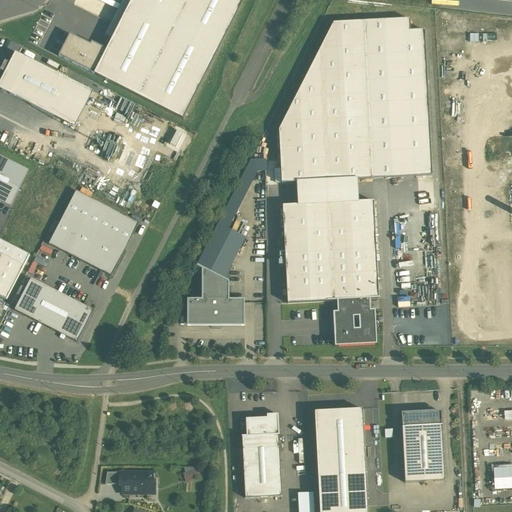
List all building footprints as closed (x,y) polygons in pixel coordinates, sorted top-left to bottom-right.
[(94,75),(183,120),(245,0),(132,0),(106,51),(94,75)] [(277,136),(278,185),(296,186),(358,182),(431,177),(423,20),(332,24),(277,136)] [(59,57),(94,75),(106,51),(91,44),(90,45),(70,35),(59,57)] [(0,84),(0,89),(74,126),(92,90),(16,52),(10,64),(5,62),(0,72),(5,74),(0,84)] [(28,171),(0,157),(0,200),(10,206),(28,171)] [(251,161),(198,266),(202,268),(224,280),(245,239),(229,231),(257,173),(266,173),(265,161),(251,161)] [(282,209),(288,307),(338,304),(369,302),(380,301),(374,203),(359,204),(358,182),(296,186),(297,208),(282,209)] [(138,224),(77,192),(49,245),(111,277),(138,224)] [(29,256),(0,241),(0,296),(7,300),(29,256)] [(224,280),(202,268),(201,301),(187,301),(188,328),(243,328),(243,301),(229,302),(229,282),(224,280)] [(94,311),(32,280),(15,313),(77,344),(94,311)] [(335,346),(377,344),(375,313),(370,314),(369,302),(338,304),(339,315),(333,315),(335,346)] [(464,338),(476,338),(476,326),(463,327),(464,338)] [(368,511),(363,411),(315,414),(320,511),(368,511)] [(431,412),(401,414),(402,424),(402,428),(441,426),(441,422),(442,422),(441,419),(431,420),(431,412)] [(240,438),(279,435),(278,415),(266,416),(267,419),(239,420),(240,438)] [(441,426),(402,428),(405,484),(445,482),(442,426),(441,426)] [(283,498),(279,435),(240,438),(243,500),(283,498)] [(511,468),(494,470),(495,490),(511,489),(511,468)] [(183,475),(186,483),(199,478),(200,469),(183,475)] [(122,473),(107,473),(105,485),(118,485),(118,482),(122,482),(122,473)] [(147,473),(122,473),(122,482),(122,495),(147,495),(152,490),(152,478),(147,473)] [(315,511),(315,493),(299,493),(299,511),(315,511)]
